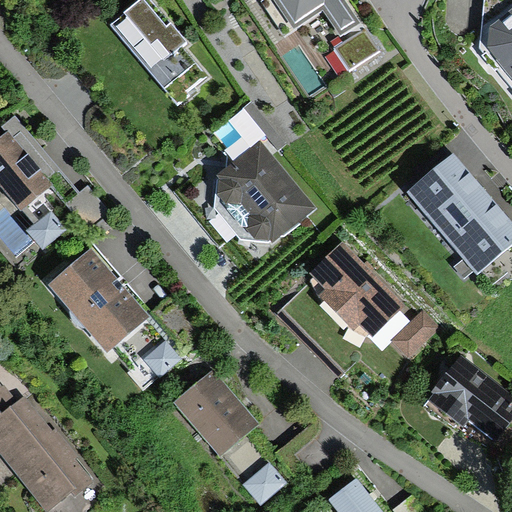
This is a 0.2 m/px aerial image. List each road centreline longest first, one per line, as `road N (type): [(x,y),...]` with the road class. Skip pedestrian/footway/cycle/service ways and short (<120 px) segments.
road 1 (residential): [(0,52),(339,428),(481,511)]
road 2 (residential): [(511,174),(401,35),(401,0)]
